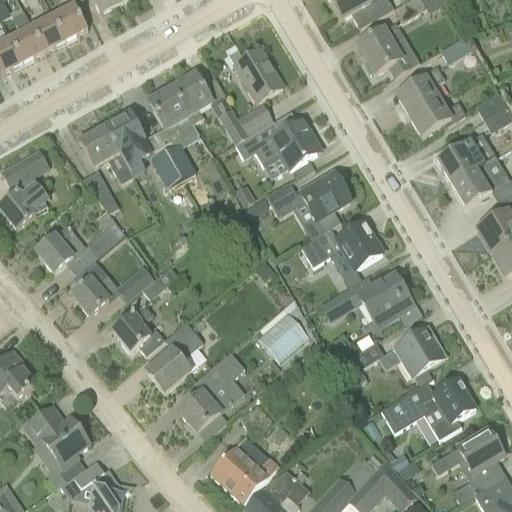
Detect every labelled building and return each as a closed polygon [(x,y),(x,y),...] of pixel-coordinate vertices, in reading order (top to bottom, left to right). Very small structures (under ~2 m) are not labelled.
[(13,0),(0,0),(0,24),(1,27),(12,21),(9,16),(4,7),(14,1),(13,0)] [(91,0),(102,22),(124,11),(118,0),(91,0)] [(118,0),(124,11),(144,0),(118,0)] [(351,21),(359,36),(395,16),(385,0),(370,9),(364,0),(329,0),(328,1),(342,27),(351,21)] [(393,17),(402,31),(427,16),(425,12),(439,3),(437,0),(421,0),(419,2),(412,6),(393,17)] [(53,23),(66,49),(88,37),(75,12),(53,23)] [(10,46),(24,71),(45,60),(32,35),(22,15),(12,21),(21,40),(10,46)] [(32,35),(45,60),(66,49),(53,23),(32,35)] [(375,43),(358,53),(367,68),(364,70),(371,81),(374,80),(375,83),(388,75),(395,86),(412,76),(419,72),(407,52),(398,57),(394,51),(403,45),(396,33),(384,39),(384,38),(375,43)] [(441,58),(449,72),(474,57),(466,43),(441,58)] [(0,51),(0,78),(2,82),(24,71),(10,46),(0,51)] [(235,73),(257,110),(283,95),(261,58),(251,64),(235,73)] [(397,103),(410,124),(438,107),(431,95),(444,88),(436,76),(420,85),(422,88),(397,103)] [(193,131),(204,125),(200,118),(212,111),(196,83),(173,96),(193,131)] [(506,90),(498,92),(501,101),(509,98),(506,90)] [(181,144),(186,153),(200,145),(198,142),(200,142),(193,131),(173,96),(149,110),(172,149),(181,144)] [(476,113),(483,126),(506,112),(499,99),(476,113)] [(410,124),(422,145),(447,130),(449,133),(465,123),(457,110),(445,118),(438,107),(410,124)] [(483,126),(492,140),(511,127),(511,121),(506,112),(483,126)] [(239,127),(247,141),(270,127),(262,113),(239,127)] [(218,123),(236,152),(249,144),(247,141),(239,127),(232,116),(218,123)] [(134,184),(144,179),(139,169),(150,163),(142,149),(145,147),(130,121),(128,122),(126,118),(114,125),(116,128),(106,134),(134,184)] [(279,160),(290,177),(318,160),(306,140),(309,138),(302,127),(274,144),(268,133),(247,146),(235,153),(244,168),(256,160),(262,171),(279,160)] [(108,168),(122,191),(134,184),(106,134),(81,148),(95,175),(108,168)] [(454,158),(436,168),(446,185),(451,193),(486,171),(471,147),(462,153),(454,158)] [(175,155),(166,160),(182,188),(195,180),(180,153),(175,155)] [(17,199),(0,213),(0,215),(18,237),(36,221),(41,218),(48,215),(46,212),(36,193),(31,186),(48,176),(47,174),(40,161),(39,160),(2,181),(11,197),(14,195),(17,199)] [(156,166),(153,168),(168,195),(182,188),(166,160),(156,166)] [(486,171),(451,193),(465,217),(501,195),(511,189),(505,179),(495,185),(486,171)] [(108,221),(109,220),(120,214),(98,177),(82,186),(90,196),(91,195),(107,218),(106,218),(108,221)] [(341,229),(334,218),(351,208),(334,180),(301,201),(317,228),(318,228),(325,239),(341,229)] [(266,205),(279,226),(302,212),(290,191),(266,205)] [(255,207),(246,193),(235,199),(243,214),(255,207)] [(217,234),(227,246),(237,237),(245,246),(257,237),(239,215),(217,234)] [(511,215),(478,237),(492,261),(511,249),(511,215)] [(88,252),(98,264),(125,241),(115,229),(109,220),(108,221),(106,218),(101,223),(109,234),(88,252)] [(343,256),(356,278),(383,261),(380,256),(381,254),(381,252),(381,250),(380,248),(378,246),(376,246),(374,246),(364,231),(331,251),(325,240),(301,255),(314,274),(343,256)] [(36,259),(55,281),(86,254),(77,245),(67,233),(36,259)] [(34,246),(23,254),(29,262),(41,253),(34,246)] [(511,249),(492,261),(507,285),(511,281),(511,249)] [(255,250),(246,256),(252,265),(261,259),(255,250)] [(255,275),(264,287),(274,279),(265,267),(255,275)] [(73,302),(91,324),(111,307),(98,292),(107,284),(94,268),(73,286),(81,295),(73,302)] [(153,288),(142,275),(116,297),(128,310),(153,288)] [(143,297),(151,307),(178,284),(170,275),(143,297)] [(357,279),(344,287),(350,296),(363,288),(357,279)] [(350,296),(339,303),(348,317),(362,308),(375,328),(382,324),(385,330),(396,323),(414,312),(395,282),(370,298),(364,288),(363,288),(350,296)] [(256,341),(279,370),(309,345),(294,326),(302,319),(295,307),(256,341)] [(139,354),(147,364),(166,348),(157,337),(151,342),(142,331),(153,322),(144,312),(113,338),(131,360),(139,354)] [(199,325),(191,331),(196,337),(204,331),(199,325)] [(147,379),(165,401),(191,379),(182,368),(205,350),(189,329),(166,348),(174,357),(147,379)] [(403,367),(413,385),(446,365),(438,353),(434,353),(425,339),(428,337),(428,336),(379,366),(386,377),(403,367)] [(322,358),(334,376),(353,364),(343,346),(341,347),(339,345),(332,349),(334,351),(322,358)] [(0,405),(2,408),(5,409),(7,410),(10,410),(13,410),(16,409),(18,408),(22,405),(37,392),(23,376),(26,373),(22,368),(13,357),(0,368),(0,405)] [(180,419),(205,449),(228,430),(221,421),(245,401),(232,386),(245,376),(231,360),(196,390),(203,400),(180,419)] [(332,377),(347,400),(367,387),(353,364),(334,376),(332,377)] [(416,397),(381,418),(395,441),(416,429),(430,420),(440,414),(446,424),(436,430),(434,439),(440,448),(445,445),(462,434),(458,427),(476,416),(459,387),(433,403),(435,406),(427,411),(419,397),(434,387),(433,387),(416,397)] [(273,430),(259,411),(240,425),(255,444),(273,430)] [(37,426),(25,434),(38,452),(39,453),(44,449),(53,460),(43,467),(50,477),(48,486),(57,496),(61,493),(67,489),(60,479),(63,477),(79,465),(76,462),(90,451),(71,426),(61,433),(58,429),(62,426),(53,414),(37,426)] [(471,448),(432,472),(438,482),(459,470),(464,467),(473,482),(468,485),(471,489),(478,501),(478,502),(507,484),(497,468),(505,463),(488,437),(471,448)] [(244,511),(279,475),(246,444),(211,481),(243,511),(244,511)] [(389,469),(397,478),(410,470),(404,460),(396,465),(387,454),(381,457),(390,468),(389,469)] [(340,486),(316,511),(344,511),(355,501),(356,501),(377,479),(376,478),(366,469),(364,467),(344,490),(340,486)] [(349,510),(351,511),(375,511),(386,501),(395,511),(408,511),(418,504),(403,487),(386,468),(376,478),(377,479),(356,501),(349,510)] [(410,470),(397,478),(403,487),(417,478),(412,469),(410,470)] [(74,486),(81,497),(96,488),(91,510),(90,511),(122,511),(124,502),(131,497),(129,493),(119,491),(109,477),(104,480),(97,470),(80,481),(74,486)] [(258,503),(249,511),(297,511),(287,503),(300,489),(287,476),(272,487),(263,497),(258,503)] [(511,511),(511,492),(507,484),(478,502),(475,504),(479,511),(511,511)] [(0,511),(21,511),(11,495),(9,496),(6,491),(0,495),(0,511)]
